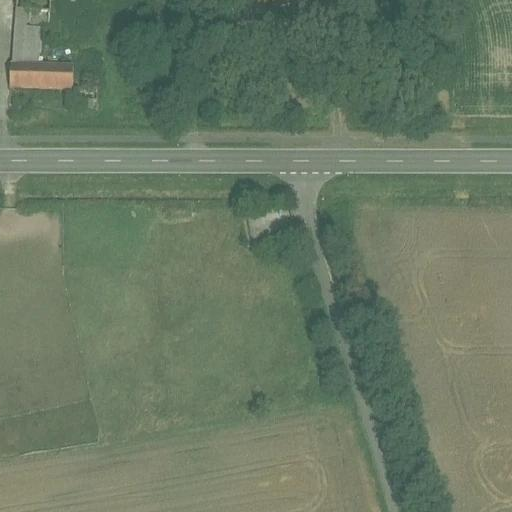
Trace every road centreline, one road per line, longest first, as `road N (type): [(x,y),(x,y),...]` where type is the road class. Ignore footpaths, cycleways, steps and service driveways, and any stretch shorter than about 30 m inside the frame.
road 1 (residential): [(396,511),(300,166)]
road 2 (secondary): [(0,164),(300,166)]
road 3 (secondary): [(300,166),(511,166)]
